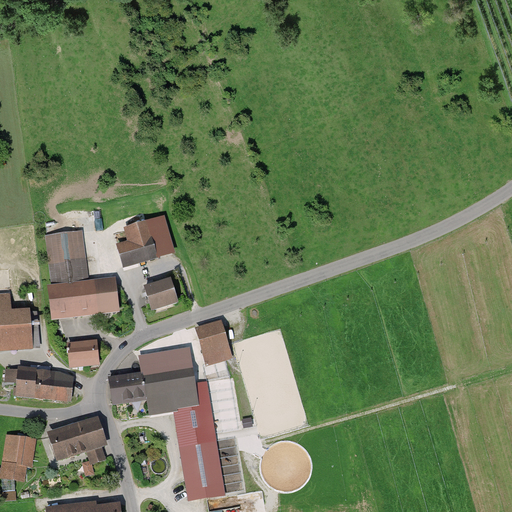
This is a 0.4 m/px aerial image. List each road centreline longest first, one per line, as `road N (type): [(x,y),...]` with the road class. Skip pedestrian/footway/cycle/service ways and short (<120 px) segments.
road 1 (unclassified): [(511,189),(417,241),(138,341),(106,371),(101,400)]
road 2 (unknown): [(41,290),(50,361),(101,387)]
